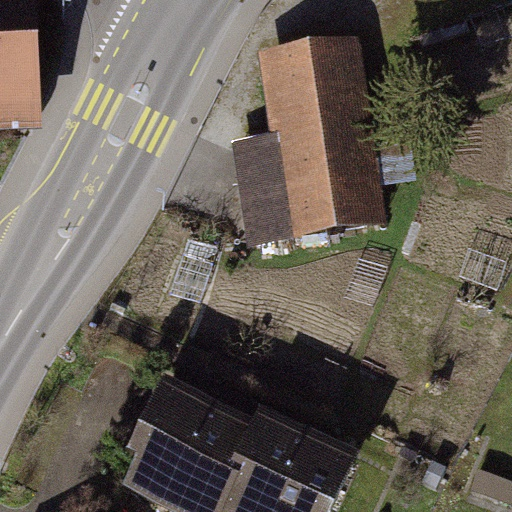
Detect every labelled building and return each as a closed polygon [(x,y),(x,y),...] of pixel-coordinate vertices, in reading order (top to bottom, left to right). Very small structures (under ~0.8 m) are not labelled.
[(41,0),(0,0),(0,141),(48,141),(41,0)] [(364,41),(261,56),(273,137),(232,142),(247,249),(390,229),(364,41)] [(254,420),(163,378),(125,458),(134,462),(121,490),(169,511),(224,511),(243,473),(232,468),(254,420)] [(260,408),(254,420),(232,468),(243,473),(224,511),(335,511),(362,455),(260,408)] [(511,484),(480,473),(469,502),(495,511),(510,511),(511,509),(511,484)]
